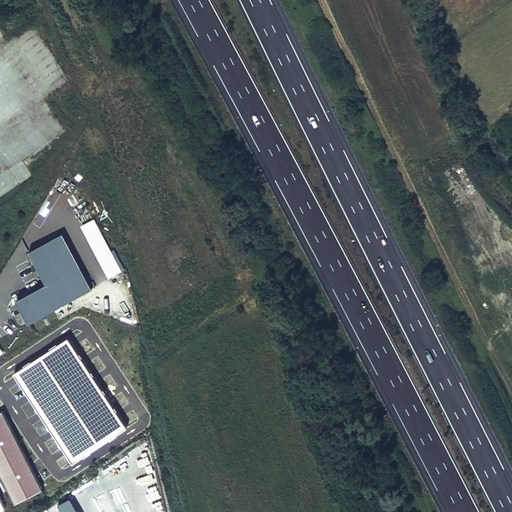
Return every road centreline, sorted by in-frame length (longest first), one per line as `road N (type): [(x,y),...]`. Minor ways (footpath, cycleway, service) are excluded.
road 1 (motorway): [(192,0),(464,511)]
road 2 (motorway): [(510,511),(256,0)]
road 3 (unknown): [(0,300),(53,212),(88,269)]
